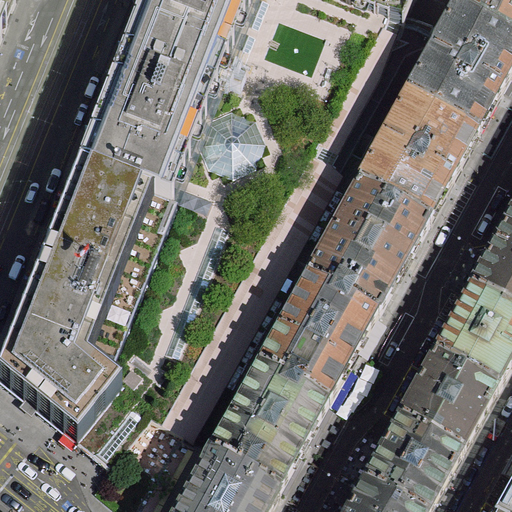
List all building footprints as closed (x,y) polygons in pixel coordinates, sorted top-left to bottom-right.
[(0,0),(0,48),(8,27),(4,25),(2,20),(0,15),(3,9),(7,6),(12,6),(16,7),(18,0),(0,0)] [(209,0),(250,16),(206,127),(234,119),(258,128),(269,152),(259,175),(235,186),(210,176),(197,150),(173,211),(179,213),(111,383),(123,393),(79,448),(87,455),(90,450),(102,459),(118,471),(153,426),(164,432),(387,34),(390,24),(327,0),(209,0)] [(147,0),(136,29),(113,91),(206,127),(250,16),(209,0),(147,0)] [(327,0),(390,24),(406,30),(417,0),(327,0)] [(511,0),(466,0),(459,15),(511,45),(511,0)] [(8,27),(16,7),(12,6),(7,6),(3,9),(0,15),(2,20),(4,25),(8,27)] [(511,45),(459,15),(410,103),(480,141),(504,98),(511,83),(511,45)] [(387,34),(164,432),(194,447),(344,178),(333,170),(336,164),(381,81),(398,39),(387,34)] [(154,203),(173,211),(197,150),(206,127),(113,91),(111,96),(98,130),(81,174),(154,203)] [(410,103),(361,191),(431,229),(455,187),(480,141),(410,103)] [(234,119),(206,127),(197,150),(210,176),(235,186),(259,175),(269,152),(258,128),(234,119)] [(43,266),(0,372),(0,383),(34,412),(79,448),(123,393),(111,383),(90,366),(154,203),(81,174),(43,266)] [(361,191),(310,283),(380,322),(406,274),(431,229),(361,191)] [(90,366),(111,383),(179,213),(173,211),(154,203),(90,366)] [(511,228),(500,251),(475,296),(511,316),(511,228)] [(310,283),(260,372),(330,411),(357,363),(380,322),(310,283)] [(458,327),(438,362),(499,396),(511,372),(511,316),(475,296),(458,327)] [(420,394),(403,426),(464,460),(480,431),(499,396),(438,362),(420,394)] [(260,372),(211,462),(280,500),(305,455),(330,411),(260,372)] [(386,455),(368,488),(410,511),(435,511),(446,492),(464,460),(403,426),(386,455)] [(211,462),(197,455),(165,511),(273,511),(280,500),(211,462)] [(354,511),(410,511),(368,488),(354,511)] [(511,511),(511,496),(502,511),(511,511)]
